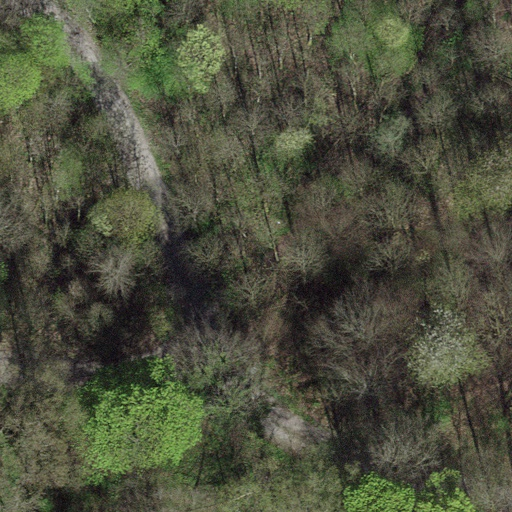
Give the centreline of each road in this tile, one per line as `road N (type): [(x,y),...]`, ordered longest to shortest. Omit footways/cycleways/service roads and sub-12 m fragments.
road 1 (track): [(24,0),(104,94),(157,206),(202,332),(213,392)]
road 2 (track): [(499,511),(213,392)]
road 3 (track): [(213,392),(0,368)]
